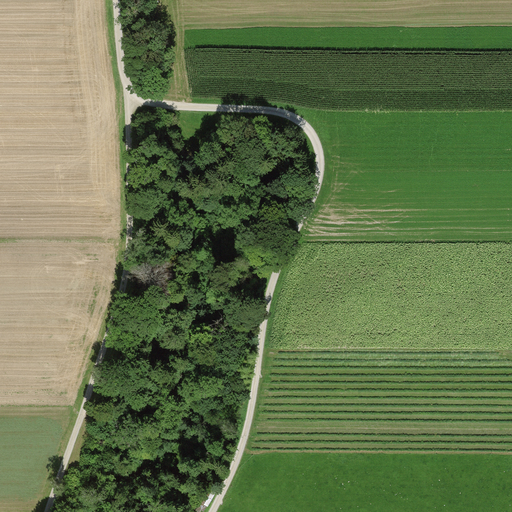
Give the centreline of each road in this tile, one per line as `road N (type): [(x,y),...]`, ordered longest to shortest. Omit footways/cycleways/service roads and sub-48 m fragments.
road 1 (track): [(213,511),(236,460),(268,306),(316,193),(318,151),(298,121),(274,113),(161,106),(129,93)]
road 2 (track): [(48,511),(125,266),(129,93)]
